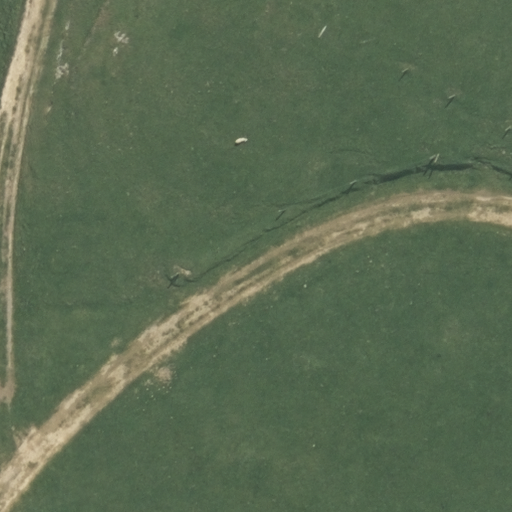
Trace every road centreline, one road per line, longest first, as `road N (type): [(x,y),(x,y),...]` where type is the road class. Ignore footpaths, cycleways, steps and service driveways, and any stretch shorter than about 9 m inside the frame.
road 1 (track): [(511,204),(434,190),(345,223),(189,313),(0,486)]
road 2 (track): [(38,0),(5,204),(0,358)]
